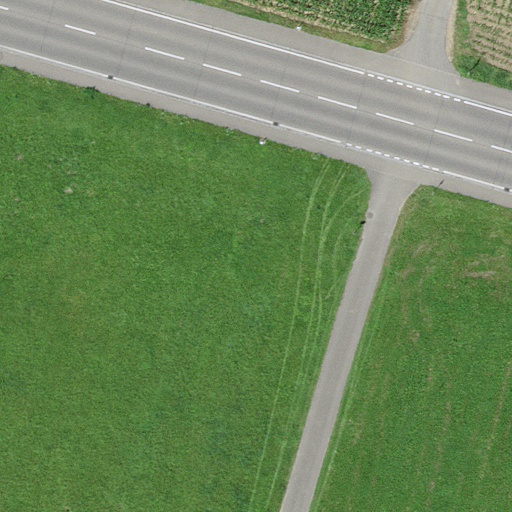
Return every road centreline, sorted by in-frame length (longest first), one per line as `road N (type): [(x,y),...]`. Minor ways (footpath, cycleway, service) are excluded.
road 1 (secondary): [(511,152),(0,7)]
road 2 (track): [(291,511),(433,0)]
